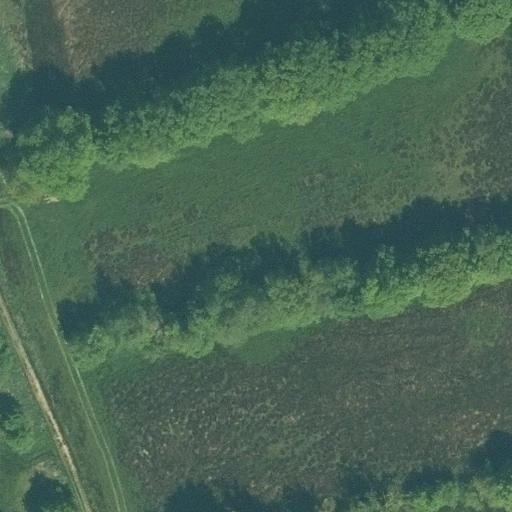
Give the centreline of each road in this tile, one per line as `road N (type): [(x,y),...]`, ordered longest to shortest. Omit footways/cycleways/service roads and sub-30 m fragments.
road 1 (track): [(102,511),(0,253)]
road 2 (track): [(0,293),(81,496),(101,511)]
